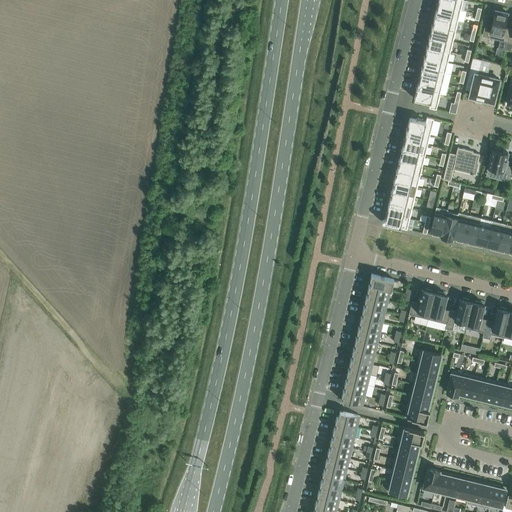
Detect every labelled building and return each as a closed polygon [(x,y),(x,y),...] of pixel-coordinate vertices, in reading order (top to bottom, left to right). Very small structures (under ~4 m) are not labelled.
[(438,0),(437,4),(460,9),(462,0),(438,0)] [(435,14),(458,20),(460,9),(437,4),(435,14)] [(505,49),(506,42),(510,29),(504,27),(507,13),(501,11),(502,10),(494,8),(492,15),(494,16),(491,28),(485,27),(483,35),(489,37),(488,38),(489,38),(489,37),(500,40),(498,48),(505,49)] [(435,14),(433,20),(432,25),(431,24),(431,25),(455,30),(458,20),(435,14)] [(432,25),(431,30),(430,35),(429,35),(453,41),(455,30),(431,25),(432,25)] [(429,36),(428,41),(427,45),(426,45),(426,46),(450,51),(453,41),(429,35),(429,36)] [(427,46),(426,51),(424,56),(448,62),(450,51),(426,46),(427,46)] [(424,57),(423,62),(422,66),(421,66),(421,67),(445,72),(448,62),(424,56),(423,56),(424,57)] [(481,59),(473,57),(465,89),(471,91),(469,96),(475,98),(475,99),(483,101),(483,100),(493,102),(497,88),(499,89),(501,82),(499,81),(499,79),(478,74),(481,59)] [(422,67),(419,77),(442,83),(445,72),(421,67),(422,67)] [(416,88),(417,88),(440,93),(442,83),(419,77),(417,87),(416,87),(416,88)] [(436,109),(440,93),(417,88),(414,99),(422,101),(422,102),(422,103),(422,102),(426,103),(426,104),(427,102),(430,103),(429,107),(436,109)] [(406,128),(430,134),(430,133),(437,135),(440,121),(433,120),(434,118),(427,117),(426,121),(422,121),(423,118),(422,118),(422,119),(419,118),(418,118),(418,119),(409,117),(407,128),(406,128)] [(404,139),(427,144),(430,134),(407,128),(406,128),(407,129),(404,139)] [(425,155),(427,144),(404,139),(402,149),(401,149),(425,155)] [(505,165),(507,160),(506,160),(508,152),(501,150),(501,149),(495,147),(494,149),(492,148),(488,168),(494,169),(492,177),(508,181),(507,181),(508,182),(511,166),(511,167),(505,165)] [(443,179),(448,180),(450,181),(453,169),(472,173),(471,175),(473,175),(473,174),(476,174),(479,162),(477,162),(480,154),(472,152),(473,151),(462,148),(462,150),(459,150),(459,149),(457,149),(456,154),(449,152),(443,179)] [(422,165),(425,155),(401,149),(402,150),(399,159),(398,159),(398,160),(422,165)] [(399,160),(398,165),(397,170),(396,170),(397,170),(420,176),(422,165),(398,160),(399,160)] [(394,181),(417,186),(420,176),(397,170),(394,181)] [(391,191),(415,197),(417,186),(394,181),(391,191)] [(415,197),(391,191),(390,191),(391,192),(389,202),(412,207),(415,197)] [(389,202),(386,212),(409,218),(412,207),(389,202)] [(440,236),(441,236),(448,209),(436,206),(430,231),(441,234),(440,236)] [(448,209),(441,236),(452,239),(459,212),(458,212),(458,214),(447,211),(448,209)] [(386,212),(385,219),(384,219),(383,219),(382,219),(382,220),(382,221),(382,222),(382,223),(383,223),(407,229),(409,218),(386,212)] [(453,237),(464,240),(470,215),(459,212),(452,239),(453,237)] [(464,240),(475,242),(481,217),(470,215),(464,240)] [(481,217),(475,242),(486,245),(492,220),(481,217)] [(486,245),(497,248),(503,223),(492,220),(486,245)] [(497,248),(508,250),(511,233),(511,225),(503,223),(497,248)] [(372,280),(371,285),(391,290),(394,279),(371,274),(370,280),(372,280)] [(369,291),(368,295),(388,300),(390,290),(391,290),(371,285),(369,284),(367,290),(369,291)] [(419,303),(412,301),(409,314),(428,319),(434,292),(432,291),(432,290),(426,288),(425,290),(422,289),(421,295),(420,295),(419,297),(420,297),(419,303)] [(428,319),(446,323),(447,323),(450,310),(444,309),(447,295),(444,294),(444,293),(438,291),(437,293),(434,292),(428,319)] [(367,301),(366,306),(385,310),(388,300),(368,295),(366,295),(365,301),(367,301)] [(456,312),(450,310),(447,323),(446,323),(445,328),(452,329),(455,319),(466,322),(467,322),(472,301),(469,301),(470,299),(463,297),(462,299),(459,298),(456,312)] [(465,328),(483,332),(484,332),(487,319),(481,318),(484,304),(481,304),(482,302),(475,300),(475,302),(472,301),(467,322),(466,322),(465,328)] [(364,312),(363,316),(383,321),(385,310),(366,306),(364,305),(362,311),(364,312)] [(493,321),(487,319),(484,332),(483,332),(482,337),(483,337),(490,339),(491,334),(503,337),(509,310),(506,310),(507,308),(500,307),(500,308),(497,307),(493,321)] [(511,310),(511,311),(509,310),(503,337),(511,339),(511,310)] [(361,322),(360,326),(380,331),(383,321),(363,316),(361,316),(359,322),(361,322)] [(359,333),(358,337),(378,342),(380,331),(360,326),(358,326),(357,332),(359,333)] [(356,343),(355,347),(375,352),(378,342),(358,337),(356,337),(354,342),(356,343)] [(479,354),(481,348),(462,343),(461,349),(479,354)] [(354,354),(353,358),(372,363),(375,352),(355,347),(353,347),(352,353),(354,354)] [(441,354),(421,349),(418,361),(440,366),(442,360),(440,359),(441,354)] [(351,364),(350,369),(370,373),(372,363),(353,358),(351,358),(349,364),(351,364)] [(440,366),(418,361),(416,372),(435,377),(437,372),(438,372),(440,366)] [(349,374),(347,379),(367,384),(370,373),(350,369),(348,368),(347,374),(349,374)] [(452,370),(446,392),(449,392),(458,395),(459,393),(464,373),(452,370)] [(435,377),(416,372),(413,383),(435,388),(436,382),(434,381),(435,377)] [(469,397),(474,376),(464,373),(459,393),(463,394),(463,396),(469,397)] [(480,398),(485,378),(474,376),(469,397),(475,399),(476,397),(480,398)] [(346,385),(345,389),(365,394),(367,384),(347,379),(346,378),(344,384),(346,385)] [(485,401),(491,403),(496,381),(485,378),(480,398),(485,400),(485,401)] [(503,404),(507,384),(496,381),(491,403),(497,404),(498,403),(503,404)] [(435,388),(413,383),(410,394),(430,399),(431,394),(433,394),(435,388)] [(511,384),(507,384),(503,404),(507,405),(507,407),(511,407),(511,384)] [(365,394),(345,389),(343,389),(341,395),(343,395),(342,401),(362,406),(362,405),(365,394)] [(407,405),(429,410),(431,404),(429,404),(430,399),(410,394),(407,405)] [(405,416),(426,421),(429,410),(407,405),(405,416)] [(360,416),(360,415),(340,411),(338,416),(337,415),(335,421),(337,422),(357,427),(359,416),(360,416)] [(357,427),(337,422),(336,426),(334,426),(332,432),(334,432),(354,437),(357,427)] [(400,437),(421,442),(424,431),(402,426),(401,431),(400,437)] [(354,437),(334,432),(333,437),(331,436),(330,442),(332,443),(352,448),(354,437)] [(421,442),(400,437),(397,447),(417,452),(418,448),(420,448),(421,442)] [(352,448),(332,443),(331,447),(329,447),(327,453),(329,453),(349,458),(352,448)] [(417,452),(397,447),(394,458),(416,463),(418,458),(416,457),(417,452)] [(349,458),(329,453),(328,458),(326,457),(325,463),(327,464),(347,469),(349,458)] [(416,463),(394,458),(392,468),(412,473),(413,469),(415,469),(416,463)] [(347,469),(327,464),(326,468),(324,468),(322,474),(324,474),(344,479),(347,469)] [(389,479),(411,484),(412,479),(411,478),(412,473),(392,468),(389,479)] [(422,489),(434,492),(439,470),(428,468),(423,487),(422,489)] [(446,493),(450,473),(444,472),(444,473),(439,472),(440,471),(439,470),(434,492),(445,495),(446,493)] [(457,475),(450,473),(446,493),(457,495),(461,478),(456,476),(457,475)] [(344,479),(324,474),(323,479),(321,478),(320,484),(322,485),(341,490),(344,479)] [(466,479),(461,478),(457,495),(467,498),(468,498),(472,478),(466,477),(466,479)] [(468,498),(467,498),(466,503),(478,505),(483,483),(478,482),(479,480),(472,478),(468,498)] [(389,479),(387,490),(407,495),(408,490),(410,490),(411,484),(389,479)] [(488,484),(483,483),(478,505),(489,508),(490,503),(495,484),(488,482),(488,484)] [(490,503),(501,506),(506,489),(500,487),(501,486),(495,484),(490,503)] [(341,490),(322,485),(321,489),(319,489),(317,495),(319,495),(339,500),(341,490)] [(339,500),(319,495),(318,500),(316,499),(315,505),(316,506),(336,511),(339,500)] [(397,507),(396,510),(405,511),(407,511),(409,506),(405,505),(398,503),(397,507)]
